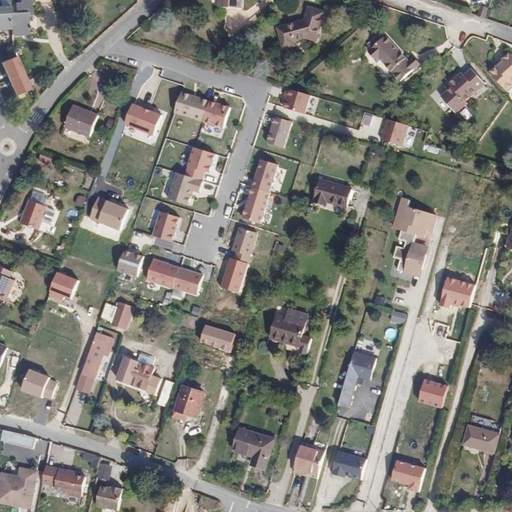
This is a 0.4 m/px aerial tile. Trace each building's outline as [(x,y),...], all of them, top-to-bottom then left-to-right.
[(16,20),(14,0),(0,0),(0,16),(0,21),(16,20)] [(14,0),(16,20),(16,27),(31,26),(30,7),(34,7),(34,0),(14,0)] [(363,12),(365,6),(355,2),(353,8),(363,12)] [(490,17),(493,7),(486,4),(482,14),(490,17)] [(316,42),(326,15),(312,10),(307,22),(278,30),(282,47),(292,44),(292,42),(306,39),(316,42)] [(413,60),(390,33),(374,47),(382,57),(385,54),(405,78),(425,61),(419,54),(413,60)] [(20,55),(3,60),(13,95),(30,90),(20,55)] [(511,56),(499,71),(511,83),(511,56)] [(490,81),(475,67),(468,74),(465,71),(448,87),(451,89),(445,95),(461,111),(472,100),(471,100),(490,81)] [(293,88),(287,110),(307,117),(314,94),(293,88)] [(233,105),(184,93),(178,116),(227,129),(233,105)] [(156,135),(165,114),(135,102),(127,123),(156,135)] [(92,139),(100,117),(72,106),(63,128),(92,139)] [(279,116),(269,145),(285,151),(295,121),(279,116)] [(411,126),(388,121),(382,145),(405,150),(411,126)] [(221,152),(200,146),(193,170),(214,176),(221,152)] [(264,159),(254,191),(271,196),(281,164),(264,159)] [(181,171),(171,202),(191,209),(202,178),(181,171)] [(348,205),(353,187),(321,178),(315,200),(326,203),(327,200),(348,205)] [(35,190),(31,198),(43,203),(46,194),(35,190)] [(78,204),(81,194),(74,192),(71,201),(78,204)] [(46,208),(47,206),(29,199),(21,223),(38,230),(42,220),(46,208)] [(411,202),(404,199),(397,221),(404,223),(402,230),(400,236),(399,240),(406,242),(404,249),(397,247),(393,258),(400,260),(397,271),(412,276),(414,268),(423,271),(427,256),(419,253),(421,247),(414,245),(414,242),(417,235),(419,228),(433,232),(438,218),(409,209),(411,202)] [(245,227),(251,208),(243,206),(237,224),(245,227)] [(49,224),(54,211),(46,208),(42,220),(49,224)] [(184,216),(164,211),(156,241),(175,246),(184,216)] [(293,251),(295,244),(287,241),(284,249),(293,251)] [(149,263),(129,256),(123,275),(143,281),(149,263)] [(180,274),(154,265),(147,283),(174,292),(180,274)] [(58,273),(53,295),(74,299),(79,278),(58,273)] [(180,274),(174,292),(198,301),(205,282),(180,274)] [(0,301),(8,305),(16,281),(0,275),(0,301)] [(135,328),(142,305),(128,300),(120,322),(135,328)] [(120,308),(108,305),(104,320),(115,323),(120,308)] [(309,342),(317,318),(288,309),(280,332),(309,342)] [(405,324),(408,316),(395,312),(392,320),(405,324)] [(89,328),(64,319),(59,333),(84,342),(89,328)] [(78,360),(64,355),(66,351),(43,343),(48,331),(38,327),(35,338),(27,361),(72,377),(78,360)] [(119,349),(124,337),(105,330),(92,365),(89,373),(103,378),(114,347),(119,349)] [(0,369),(3,371),(10,351),(0,347),(0,369)] [(155,363),(158,355),(143,350),(140,358),(155,363)] [(371,382),(377,360),(354,354),(339,406),(348,409),(357,378),(371,382)] [(160,391),(166,375),(156,372),(158,364),(155,363),(140,358),(131,355),(124,378),(150,387),(152,393),(160,391)] [(89,373),(92,365),(78,360),(72,377),(86,382),(89,373)] [(167,380),(160,404),(168,406),(175,382),(167,380)] [(205,412),(213,387),(191,380),(183,405),(196,409),(205,412)] [(222,417),(227,404),(219,401),(215,415),(222,417)] [(195,414),(196,409),(183,405),(182,410),(195,414)] [(503,451),(510,424),(498,421),(499,418),(479,413),(471,444),(490,449),(490,447),(503,451)] [(275,464),(284,435),(250,423),(242,446),(262,453),(260,459),(275,464)] [(34,449),(36,439),(4,432),(3,439),(4,439),(4,442),(34,449)] [(319,478),(327,451),(304,444),(296,472),(319,478)] [(415,463),(419,450),(411,447),(407,461),(415,463)] [(370,461),(340,452),(334,473),(363,482),(370,461)] [(100,459),(85,454),(83,461),(98,465),(100,459)] [(114,467),(102,464),(98,478),(111,481),(114,467)] [(69,470),(47,465),(44,479),(44,481),(57,484),(55,491),(83,497),(87,477),(76,474),(71,473),(69,470)] [(39,471),(21,467),(19,475),(2,472),(1,478),(24,483),(26,474),(37,477),(39,471)] [(44,481),(44,479),(37,477),(26,474),(24,483),(1,478),(0,481),(0,502),(38,511),(44,481)] [(416,501),(422,482),(412,479),(406,497),(416,501)] [(115,511),(119,511),(125,492),(112,489),(112,490),(102,487),(97,507),(115,511)] [(215,503),(212,497),(196,491),(192,500),(208,507),(215,503)]
